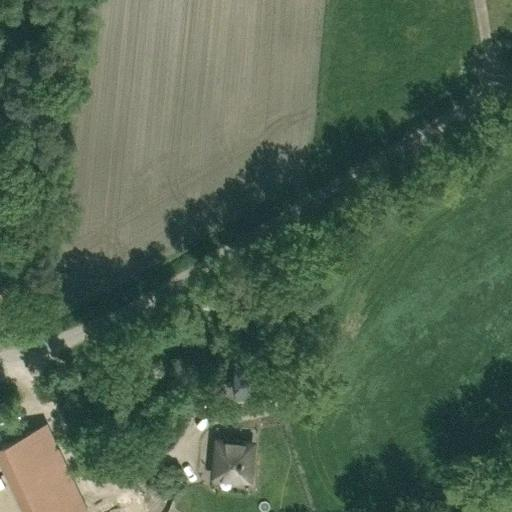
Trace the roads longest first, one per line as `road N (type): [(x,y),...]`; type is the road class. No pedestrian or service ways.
road 1 (unclassified): [(511,75),(333,184),(75,323),(0,349)]
road 2 (track): [(97,511),(18,342)]
